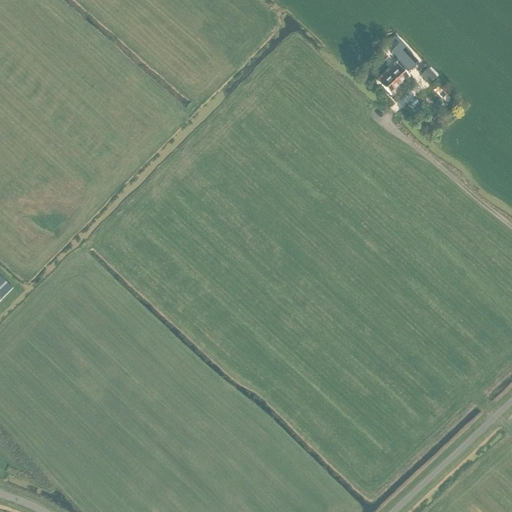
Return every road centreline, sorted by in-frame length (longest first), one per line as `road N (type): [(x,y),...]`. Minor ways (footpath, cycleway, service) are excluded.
road 1 (track): [(511,225),(391,126),(397,105)]
road 2 (unclassified): [(392,511),(511,400)]
